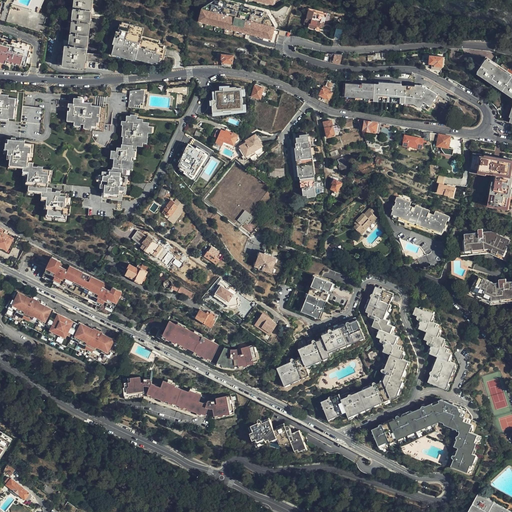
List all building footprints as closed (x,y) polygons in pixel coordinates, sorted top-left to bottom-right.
[(13,0),(19,2),(19,0),(30,0),(29,5),(40,8),(42,0),(13,0)] [(83,68),(87,31),(89,18),(89,11),(90,0),(73,0),(69,35),(68,46),(64,46),(63,54),(57,54),(56,62),(62,63),(62,65),(83,68)] [(274,27),(264,11),(241,4),(223,0),(210,0),(202,5),(198,19),(233,29),(251,35),(269,41),(274,27)] [(320,22),(321,17),(311,14),(311,12),(308,11),(305,21),(304,21),(303,25),(310,27),(309,29),(315,30),(316,26),(322,28),(323,23),(320,22)] [(44,27),(47,14),(39,12),(36,26),(34,26),(35,23),(27,22),(29,15),(26,14),(25,21),(21,20),(19,26),(39,30),(40,26),(44,27)] [(162,49),(162,47),(159,46),(159,44),(154,43),(155,40),(151,39),(134,34),(117,29),(116,33),(113,32),(109,45),(111,46),(108,55),(119,58),(132,62),(132,60),(136,61),(149,65),(150,62),(155,63),(155,62),(158,62),(158,60),(160,60),(163,52),(164,50),(162,49)] [(0,62),(2,63),(3,59),(7,61),(21,65),(22,62),(27,64),(32,46),(0,36),(0,62)] [(387,61),(386,53),(375,53),(376,61),(387,61)] [(232,64),(233,55),(220,54),(220,59),(221,59),(221,63),(232,64)] [(333,63),(340,65),(342,55),(335,54),(333,63)] [(442,67),(442,57),(429,56),(429,64),(433,64),(433,66),(442,67)] [(511,119),(511,123),(511,122),(511,77),(486,61),(478,73),(484,77),(484,78),(488,81),(488,80),(498,86),(497,87),(501,90),(502,89),(508,93),(507,94),(511,96),(511,95),(511,119)] [(247,112),(244,88),(241,86),(237,87),(237,83),(218,85),(218,89),(211,91),(212,115),(247,112)] [(405,84),(405,85),(405,87),(388,86),(374,85),(362,85),(344,84),(344,96),(354,97),(374,98),(382,98),(396,99),(405,100),(413,101),(423,108),(425,104),(431,108),(436,100),(439,96),(426,86),(424,85),(416,84),(414,85),(405,84)] [(189,95),(189,85),(185,86),(177,86),(167,87),(167,93),(172,94),(177,94),(178,94),(178,99),(177,108),(181,108),(181,104),(185,104),(185,102),(186,95),(189,95)] [(259,99),(263,88),(254,86),(251,96),(259,99)] [(328,100),(331,93),(322,88),(318,95),(328,100)] [(19,109),(20,98),(10,97),(10,95),(5,94),(4,96),(1,96),(1,91),(0,91),(0,115),(2,116),(2,119),(10,120),(11,118),(18,119),(19,109)] [(134,109),(141,110),(142,101),(145,101),(146,97),(143,96),(143,93),(134,92),(133,94),(132,99),(131,109),(134,109)] [(92,102),(85,101),(85,104),(82,104),(82,101),(82,98),(74,97),(74,102),(69,102),(68,110),(66,120),(74,121),(74,124),(79,125),(79,124),(80,121),(85,122),(85,125),(85,128),(92,129),(92,126),(97,126),(98,117),(97,117),(95,117),(95,114),(97,114),(99,114),(101,106),(92,105),(92,102)] [(132,181),(133,170),(134,160),(133,160),(134,155),(135,155),(135,150),(134,150),(135,148),(138,148),(138,145),(144,146),(144,143),(146,143),(148,132),(152,132),(153,127),(150,126),(151,123),(145,122),(145,120),(141,119),(140,122),(137,121),(137,117),(128,116),(127,122),(123,122),(122,126),(123,126),(122,136),(121,144),(121,147),(117,147),(117,151),(112,150),(111,158),(117,158),(115,168),(114,168),(114,170),(109,169),(109,171),(103,171),(103,175),(100,175),(99,180),(103,180),(102,184),(101,184),(101,188),(103,188),(102,197),(107,197),(107,199),(122,200),(122,194),(126,195),(127,191),(130,191),(132,181)] [(379,133),(380,123),(358,119),(362,130),(364,130),(379,133)] [(321,123),(323,130),(324,129),(325,129),(327,137),(335,135),(331,121),(321,123)] [(379,133),(364,130),(367,137),(378,139),(379,133)] [(223,142),(228,144),(228,143),(232,134),(227,132),(226,134),(224,133),(220,131),(220,133),(218,139),(216,143),(222,145),(223,142)] [(425,141),(424,137),(424,138),(419,137),(419,136),(405,133),(403,144),(409,145),(409,141),(418,143),(418,147),(423,147),(425,141)] [(237,136),(232,134),(228,143),(233,146),(237,136)] [(238,146),(244,157),(246,155),(247,157),(254,153),(253,151),(261,146),(255,135),(254,134),(244,140),(245,142),(238,146)] [(264,154),(265,153),(262,148),(264,147),(257,134),(255,135),(261,146),(253,151),(254,153),(247,157),(246,155),(244,157),(246,160),(247,159),(250,164),(251,164),(260,157),(264,154)] [(449,148),(451,136),(439,134),(438,146),(449,148)] [(48,182),(49,174),(50,174),(50,169),(42,168),(43,165),(37,164),(37,165),(32,164),(33,161),(28,160),(30,151),(29,150),(30,147),(32,147),(33,144),(33,143),(25,141),(25,139),(16,138),(16,137),(13,136),(12,138),(8,137),(7,141),(5,141),(4,146),(8,147),(7,157),(9,157),(9,164),(17,166),(18,163),(24,164),(23,169),(27,169),(27,177),(25,177),(24,182),(27,183),(26,190),(33,192),(34,189),(40,190),(40,194),(47,195),(46,203),(44,203),(44,207),(46,207),(45,215),(52,216),(64,218),(65,214),(69,214),(70,206),(63,205),(63,202),(68,202),(69,197),(67,196),(67,193),(61,193),(61,191),(57,190),(57,191),(52,190),(52,187),(47,186),(48,182)] [(308,137),(295,138),(296,144),(294,144),(295,148),(293,148),(296,178),(297,177),(298,188),(300,188),(301,197),(314,196),(308,137)] [(195,148),(188,143),(185,146),(181,156),(177,161),(179,162),(177,165),(179,167),(178,170),(184,174),(184,175),(195,181),(202,168),(203,169),(205,166),(203,165),(208,157),(209,155),(208,153),(196,146),(195,148)] [(449,148),(442,146),(441,149),(445,154),(453,156),(455,149),(449,148)] [(490,205),(501,207),(502,206),(508,207),(511,189),(511,183),(511,182),(510,182),(511,174),(510,174),(511,162),(473,154),(470,170),(490,173),(491,172),(495,173),(490,205)] [(270,167),(270,170),(270,175),(284,177),(283,168),(270,167)] [(335,176),(334,181),(332,183),(330,189),(334,191),(333,195),(337,197),(340,190),(339,190),(342,182),(339,181),(340,178),(335,176)] [(97,187),(97,181),(87,180),(78,179),(67,178),(66,184),(71,185),(85,186),(97,187)] [(454,196),(455,187),(439,184),(437,192),(454,196)] [(168,199),(170,190),(161,187),(158,196),(168,199)] [(431,218),(426,216),(428,208),(416,204),(414,208),(410,207),(411,202),(399,198),(392,219),(440,235),(441,234),(448,215),(434,210),(431,218)] [(170,216),(177,206),(173,204),(174,202),(171,200),(164,209),(168,212),(167,214),(170,216)] [(355,224),(353,226),(358,232),(368,223),(369,224),(377,217),(372,212),(374,210),(370,207),(364,214),(362,213),(356,220),(358,222),(355,224)] [(253,218),(245,212),(238,221),(242,224),(244,222),(248,225),(253,218)] [(368,223),(358,232),(363,236),(378,219),(377,219),(378,218),(377,217),(369,224),(368,223)] [(0,230),(0,247),(9,251),(15,240),(3,234),(3,232),(0,230)] [(163,247),(154,240),(153,241),(151,239),(139,231),(133,239),(141,244),(140,246),(151,253),(151,252),(157,256),(163,247)] [(464,244),(464,256),(487,255),(491,257),(503,263),(508,254),(505,252),(509,246),(491,236),(467,237),(467,244),(464,244)] [(406,256),(414,260),(426,256),(427,256),(431,253),(423,244),(400,239),(406,256)] [(216,257),(219,253),(212,247),(208,252),(207,251),(204,256),(216,264),(219,260),(216,257)] [(257,259),(255,265),(254,267),(270,272),(275,258),(271,256),(272,255),(263,253),(263,254),(259,253),(257,259)] [(246,263),(255,265),(257,259),(248,256),(246,263)] [(54,284),(59,287),(60,284),(70,289),(89,298),(100,304),(99,306),(102,308),(103,306),(114,311),(123,292),(112,287),(111,288),(107,286),(108,285),(67,264),(66,266),(62,264),(63,262),(53,257),(50,263),(48,267),(47,270),(44,276),(56,282),(54,284)] [(148,270),(141,267),(139,270),(137,269),(129,264),(126,269),(127,270),(125,274),(141,282),(148,270)] [(480,278),(477,282),(474,280),(468,292),(492,304),(511,300),(511,281),(494,285),(480,278)] [(331,291),(331,290),(329,289),(329,286),(331,282),(320,279),(318,285),(316,285),(314,289),(317,290),(315,296),(313,304),(310,303),(309,306),(312,307),(310,314),(320,317),(322,311),(325,311),(326,310),(326,309),(326,308),(325,307),(323,307),(326,296),(328,293),(329,293),(330,293),(331,292),(331,291)] [(60,284),(59,287),(75,295),(99,306),(100,304),(89,298),(70,289),(60,284)] [(241,305),(240,300),(241,299),(224,286),(217,297),(222,301),(224,298),(231,302),(231,307),(241,305)] [(393,291),(383,287),(381,293),(378,293),(377,293),(377,295),(377,296),(379,298),(376,304),(374,309),(373,312),(377,313),(375,317),(377,319),(379,317),(381,319),(379,323),(383,325),(381,329),(384,330),(381,337),(385,339),(383,342),(387,344),(387,345),(388,347),(386,352),(394,355),(396,356),(393,364),(390,370),(388,369),(387,369),(385,369),(385,370),(384,370),(384,372),(384,373),(385,374),(386,374),(388,375),(385,382),(383,381),(382,383),(380,384),(379,385),(378,383),(377,383),(376,383),(375,384),(375,386),(364,390),(361,391),(354,394),(354,393),(353,392),(352,392),(351,392),(350,392),(350,393),(350,394),(350,395),(343,398),(341,393),(337,395),(334,396),(333,394),(332,394),(331,394),(330,395),(331,397),(327,399),(324,400),(330,416),(337,413),(338,415),(342,414),(341,411),(348,408),(349,413),(350,414),(357,411),(358,413),(361,412),(360,410),(367,407),(381,402),(382,404),(386,402),(385,400),(394,397),(398,395),(399,394),(404,384),(406,378),(405,377),(411,362),(406,360),(404,359),(406,354),(407,352),(405,351),(403,350),(405,346),(399,344),(398,343),(400,339),(400,337),(397,336),(394,334),(397,327),(395,326),(393,325),(395,321),(392,320),(388,318),(391,310),(394,304),(396,305),(398,301),(396,300),(398,294),(395,292),(393,291)] [(95,330),(92,329),(89,327),(79,322),(70,318),(68,319),(66,318),(66,316),(56,312),(47,307),(42,305),(41,304),(41,303),(40,302),(35,300),(33,299),(32,300),(17,293),(15,298),(14,301),(13,302),(10,309),(6,316),(21,323),(20,324),(27,327),(28,326),(31,328),(43,333),(43,335),(50,338),(49,340),(60,345),(61,343),(67,347),(68,345),(84,353),(84,355),(89,358),(90,356),(106,364),(109,358),(112,351),(114,348),(117,341),(103,334),(103,333),(102,332),(97,330),(95,329),(95,330)] [(224,298),(222,301),(229,305),(230,309),(243,307),(241,299),(240,300),(241,305),(231,307),(231,302),(224,298)] [(388,318),(392,320),(393,317),(392,315),(392,314),(393,312),(394,310),(396,310),(398,306),(396,305),(394,304),(391,310),(388,318)] [(441,346),(444,339),(439,337),(437,336),(440,330),(439,329),(437,329),(438,325),(434,323),(431,322),(434,315),(426,311),(425,309),(423,310),(422,309),(421,308),(420,309),(417,308),(414,315),(419,317),(418,319),(419,321),(420,321),(422,322),(421,324),(423,327),(421,330),(427,332),(424,339),(425,340),(428,341),(426,344),(432,346),(436,348),(433,357),(434,357),(437,358),(432,371),(429,371),(428,371),(428,372),(428,374),(430,375),(427,382),(438,387),(444,389),(446,383),(449,384),(451,380),(448,378),(450,372),(454,364),(450,363),(447,362),(449,355),(449,354),(447,354),(449,350),(445,348),(441,346)] [(215,315),(210,312),(209,314),(200,309),(195,317),(211,326),(215,321),(212,319),(215,315)] [(279,325),(272,319),(272,318),(266,313),(256,327),(271,337),(279,325)] [(220,345),(207,338),(207,337),(199,333),(198,334),(184,327),(185,326),(176,321),(175,322),(168,318),(166,322),(164,326),(162,330),(161,332),(163,334),(165,335),(164,336),(167,337),(168,337),(171,338),(170,339),(174,341),(175,339),(182,343),(182,345),(185,346),(186,345),(192,348),(197,351),(196,352),(199,353),(200,353),(203,354),(203,355),(205,357),(206,355),(210,357),(209,360),(216,363),(217,361),(222,363),(222,364),(225,365),(226,364),(230,365),(230,366),(233,366),(234,364),(238,364),(239,363),(243,362),(244,364),(247,363),(247,362),(250,362),(254,361),(253,360),(258,359),(254,344),(242,346),(244,353),(238,355),(236,348),(229,349),(220,345)] [(337,325),(328,329),(327,330),(328,333),(325,334),(320,336),(322,339),(315,342),(314,340),(313,339),(312,339),(311,341),(311,342),(312,344),(298,349),(300,356),(301,357),(294,360),(294,358),(293,358),(292,357),(290,358),(290,359),(290,360),(290,361),(276,367),(278,372),(283,384),(297,378),(298,380),(302,379),(301,377),(308,374),(306,369),(304,364),(311,362),(318,359),(319,361),(322,360),(321,358),(329,354),(327,351),(334,348),(335,352),(339,350),(338,347),(345,344),(352,341),(354,344),(357,342),(356,339),(360,337),(363,336),(355,318),(345,322),(344,322),(337,325)] [(338,347),(339,350),(342,349),(344,350),(347,349),(350,348),(351,345),(353,344),(354,344),(352,341),(345,344),(338,347)] [(436,348),(432,346),(428,355),(433,357),(436,348)] [(437,358),(434,357),(430,368),(429,371),(432,371),(437,358)] [(304,364),(306,369),(310,368),(310,365),(312,364),(314,364),(316,365),(320,363),(319,361),(318,359),(311,362),(304,364)] [(448,378),(451,380),(455,370),(456,365),(454,364),(450,372),(448,378)] [(196,402),(199,395),(188,391),(187,392),(181,390),(172,387),(172,385),(161,381),(158,388),(151,385),(147,383),(147,380),(141,379),(141,383),(137,383),(136,377),(125,379),(125,383),(121,383),(121,388),(120,388),(121,396),(125,395),(126,397),(129,397),(129,396),(132,395),(132,396),(136,395),(136,394),(137,393),(143,393),(149,395),(149,397),(151,398),(152,397),(159,400),(158,401),(161,402),(162,400),(166,402),(166,403),(169,405),(170,403),(178,406),(177,408),(180,409),(181,407),(185,409),(185,410),(188,412),(189,410),(195,413),(195,414),(198,415),(199,414),(203,415),(206,416),(209,416),(213,416),(218,416),(218,417),(221,416),(221,415),(224,415),(225,415),(228,415),(228,413),(232,413),(229,396),(215,399),(216,405),(213,405),(212,402),(206,402),(205,405),(196,402)] [(297,378),(283,384),(285,388),(288,387),(289,384),(293,382),(296,383),(298,382),(298,380),(297,378)] [(385,400),(386,402),(400,397),(402,392),(404,392),(405,390),(403,388),(405,385),(404,384),(399,394),(398,395),(394,397),(385,400)] [(360,410),(361,412),(363,411),(365,412),(368,411),(368,409),(377,405),(379,407),(383,405),(382,404),(381,402),(367,407),(360,410)] [(461,408),(453,405),(448,403),(447,405),(446,405),(438,409),(437,407),(435,408),(430,410),(428,409),(427,409),(426,410),(426,412),(422,413),(412,417),(407,420),(405,420),(404,418),(403,418),(402,418),(401,419),(401,420),(401,421),(401,422),(394,424),(388,427),(386,426),(385,426),(384,427),(384,428),(377,432),(377,433),(380,441),(384,448),(391,445),(392,447),(395,446),(394,444),(401,441),(408,438),(409,440),(413,439),(412,437),(419,434),(426,431),(432,428),(433,430),(437,429),(436,427),(444,423),(448,422),(457,426),(456,427),(463,430),(464,431),(464,433),(463,437),(461,437),(460,438),(460,440),(461,441),(458,448),(461,449),(460,452),(458,457),(457,456),(456,456),(456,457),(455,458),(455,459),(457,460),(454,466),(471,473),(474,466),(476,467),(478,464),(476,463),(478,456),(478,455),(474,454),(477,447),(478,448),(480,444),(479,443),(481,436),(480,436),(475,434),(471,432),(474,425),(472,424),(468,423),(470,419),(469,419),(466,418),(467,414),(466,413),(464,409),(461,408)] [(267,419),(249,426),(252,432),(248,434),(251,441),(255,440),(257,445),(264,442),(265,445),(269,454),(291,445),(294,454),(305,449),(301,440),(298,431),(290,434),(287,426),(283,427),(282,424),(271,429),(267,419)] [(436,427),(437,429),(438,431),(441,429),(442,427),(445,426),(449,427),(450,428),(451,428),(455,429),(456,427),(457,426),(448,422),(444,423),(436,427)] [(412,437),(413,439),(413,441),(417,439),(418,437),(420,436),(422,435),(423,436),(427,435),(431,433),(432,431),(433,430),(432,428),(426,431),(419,434),(412,437)] [(0,458),(11,442),(2,436),(0,434),(0,458)] [(3,434),(2,436),(11,442),(12,440),(3,434)] [(394,444),(395,446),(396,448),(400,446),(400,444),(402,443),(404,442),(406,444),(410,442),(409,440),(408,438),(401,441),(394,444)] [(5,469),(4,471),(10,474),(13,468),(7,465),(5,469)] [(26,490),(11,478),(6,484),(14,490),(29,502),(34,495),(26,490)] [(508,511),(477,495),(467,511),(508,511)]
